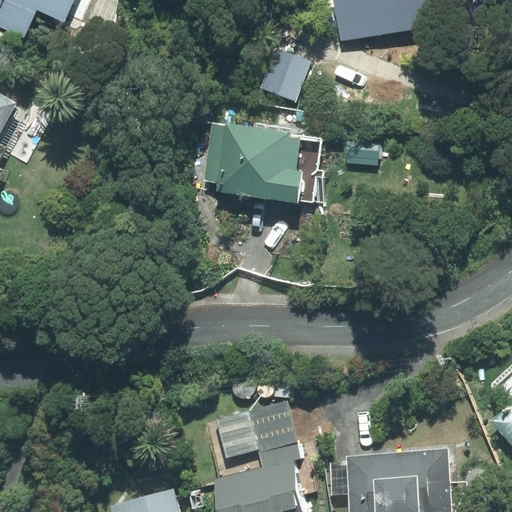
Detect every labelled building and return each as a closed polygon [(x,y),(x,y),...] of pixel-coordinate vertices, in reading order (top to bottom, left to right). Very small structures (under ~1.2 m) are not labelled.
[(0,0),(0,28),(36,43),(47,14),(77,26),(87,0),(0,0)] [(72,30),(63,51),(106,68),(118,39),(126,0),(97,0),(84,34),(72,30)] [(264,89),(300,104),(316,65),(280,50),(264,89)] [(0,162),(30,107),(0,91),(0,162)] [(228,194),(314,208),(319,176),(308,174),(314,139),(239,127),(238,130),(221,127),(212,183),(230,186),(228,194)] [(307,383),(279,384),(279,399),(308,398),(307,383)] [(280,450),(304,444),(294,402),(222,421),(234,462),(265,454),(269,472),(225,484),(232,511),(313,511),(302,464),(285,468),(280,450)] [(511,414),(499,427),(511,440),(511,414)] [(355,469),(336,470),(338,499),(355,498),(355,511),(461,511),(456,451),(354,460),(355,469)] [(187,511),(182,492),(119,510),(119,511),(187,511)] [(194,495),(198,511),(199,511),(209,510),(204,492),(194,495)]
